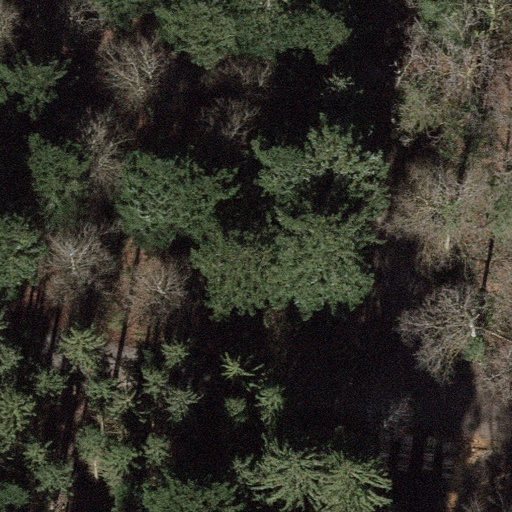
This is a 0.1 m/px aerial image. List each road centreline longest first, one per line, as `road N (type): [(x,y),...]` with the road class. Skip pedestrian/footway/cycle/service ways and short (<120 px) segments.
road 1 (track): [(0,342),(511,434)]
road 2 (track): [(322,0),(417,414)]
